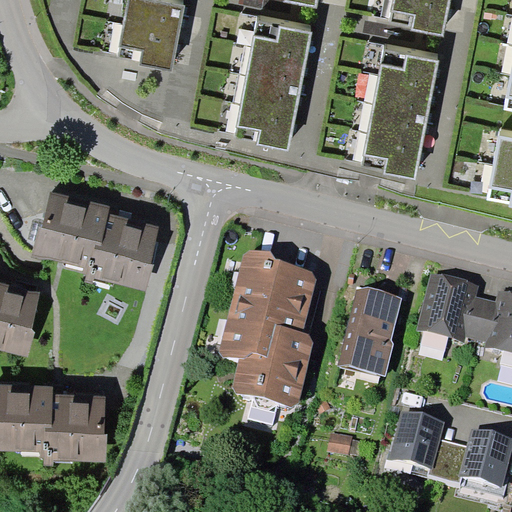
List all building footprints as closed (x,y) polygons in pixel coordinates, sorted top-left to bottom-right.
[(184,6),(154,0),(128,0),(117,58),(140,62),(140,64),(171,70),(184,6)] [(443,36),(449,0),(395,0),(391,24),(412,28),(412,30),(443,36)] [(288,149),(312,32),(258,21),(236,137),(259,141),(258,143),(288,149)] [(415,179),(439,60),(385,49),(361,168),(415,179)] [(511,137),(500,135),(487,199),(510,204),(510,207),(511,206),(511,137)] [(38,224),(31,255),(46,257),(83,266),(82,272),(86,273),(84,280),(92,282),(94,277),(146,289),(154,261),(151,259),(159,225),(108,211),(110,204),(50,189),(41,224),(38,224)] [(271,251),(249,250),(244,254),(220,351),(224,358),(238,360),(232,387),(237,393),(254,398),(278,404),(292,407),(299,402),(315,342),(309,335),(304,333),(318,278),(314,272),(275,258),(271,251)] [(497,302),(477,297),(480,286),(430,275),(417,331),(464,343),(466,336),(486,342),(485,347),(511,354),(511,294),(499,291),(497,302)] [(0,349),(27,356),(34,331),(32,327),(41,291),(0,281),(0,349)] [(369,287),(357,289),(338,365),(385,376),(394,344),(392,340),(402,298),(383,290),(369,287)] [(54,460),(107,461),(108,432),(105,432),(106,394),(53,393),(53,385),(0,383),(0,449),(39,451),(40,458),(44,458),(44,465),(53,465),(54,460)] [(277,412),(278,404),(254,398),(251,404),(277,412)] [(330,408),(326,399),(315,404),(320,413),(330,408)] [(247,418),(273,425),(277,412),(251,404),(247,418)] [(445,421),(402,410),(390,459),(393,460),(430,469),(433,469),(441,439),(445,421)] [(511,448),(511,438),(471,429),(467,446),(460,476),(462,477),(467,477),(503,486),(504,483),(511,448)] [(352,436),(332,433),(329,450),(349,453),(351,439),(352,436)] [(360,441),(351,439),(349,453),(358,454),(360,441)] [(467,446),(441,439),(433,469),(430,469),(429,474),(461,484),(462,477),(460,476),(467,446)] [(391,468),(428,477),(429,474),(430,469),(393,460),(391,468)] [(507,483),(504,483),(503,486),(467,477),(464,487),(504,497),(507,483)]
